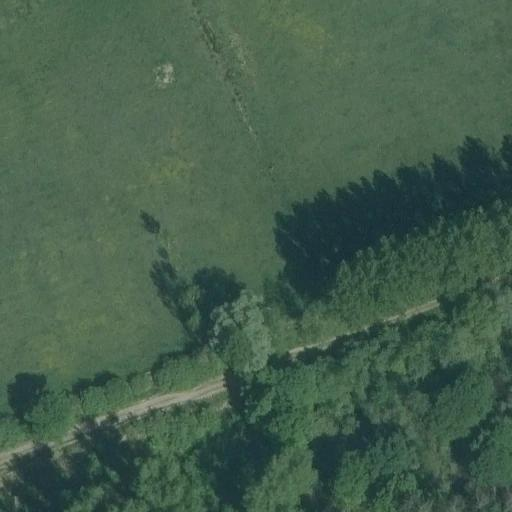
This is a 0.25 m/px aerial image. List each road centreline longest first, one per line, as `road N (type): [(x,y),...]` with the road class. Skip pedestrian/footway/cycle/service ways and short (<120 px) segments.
road 1 (track): [(242,376),(511,281)]
road 2 (track): [(0,461),(242,376)]
